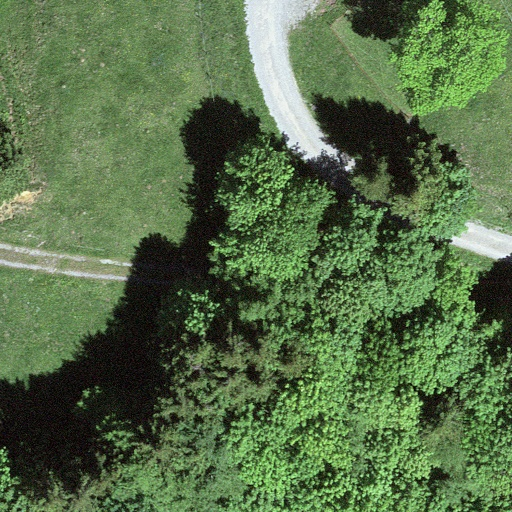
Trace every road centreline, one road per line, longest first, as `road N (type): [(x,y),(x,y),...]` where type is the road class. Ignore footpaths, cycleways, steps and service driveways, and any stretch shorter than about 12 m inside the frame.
road 1 (track): [(0,247),(113,268),(361,276),(511,291)]
road 2 (track): [(511,247),(357,187),(299,109),(277,63),(273,0)]
